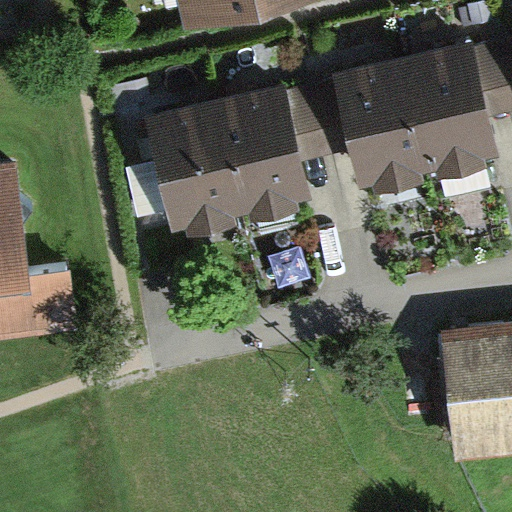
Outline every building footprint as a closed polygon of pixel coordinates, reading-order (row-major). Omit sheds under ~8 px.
[(182,0),(188,24),(287,0),(182,0)] [(511,112),(511,37),(473,46),(491,117),(511,112)] [(471,38),(329,73),(330,79),(347,151),(358,190),(375,185),(377,194),(424,182),(422,174),(438,170),(440,179),(487,167),(485,161),(501,157),(491,117),(473,46),(471,38)] [(330,79),(286,90),(303,161),(347,151),(330,79)] [(284,84),(142,117),(169,233),(188,228),(191,238),(237,227),(235,219),(252,215),(255,224),(301,213),(299,204),(312,200),(303,161),(286,90),(284,84)] [(0,166),(0,338),(79,330),(72,269),(33,274),(20,164),(0,166)] [(511,312),(416,321),(427,439),(511,431),(511,312)]
